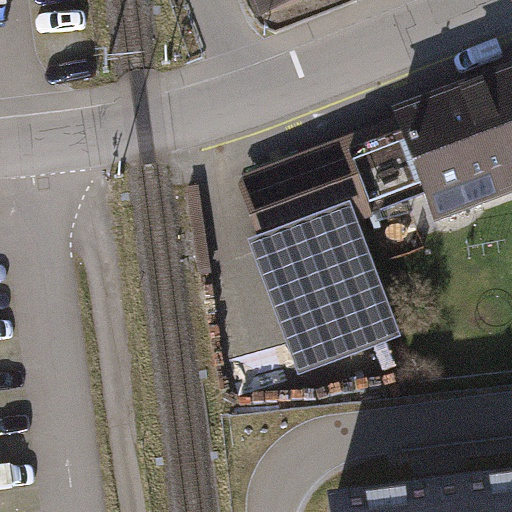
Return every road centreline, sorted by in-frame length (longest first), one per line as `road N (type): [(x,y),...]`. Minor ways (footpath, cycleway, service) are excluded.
road 1 (track): [(130,511),(79,135)]
road 2 (residential): [(511,420),(344,436),(291,464),(269,511)]
road 3 (residential): [(0,147),(255,100)]
road 4 (residential): [(255,100),(494,0)]
